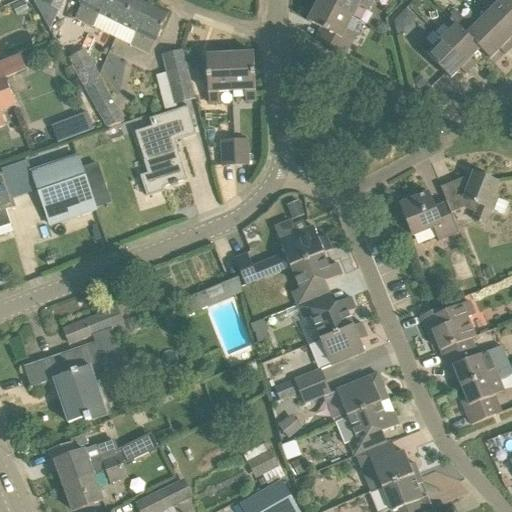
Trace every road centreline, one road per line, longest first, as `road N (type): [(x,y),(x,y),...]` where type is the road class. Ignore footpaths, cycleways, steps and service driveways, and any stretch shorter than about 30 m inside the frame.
road 1 (residential): [(504,511),(445,447),(341,205)]
road 2 (residential): [(0,309),(230,223),(283,175)]
road 3 (residential): [(283,175),(277,0)]
road 4 (residential): [(341,205),(359,186),(449,137)]
